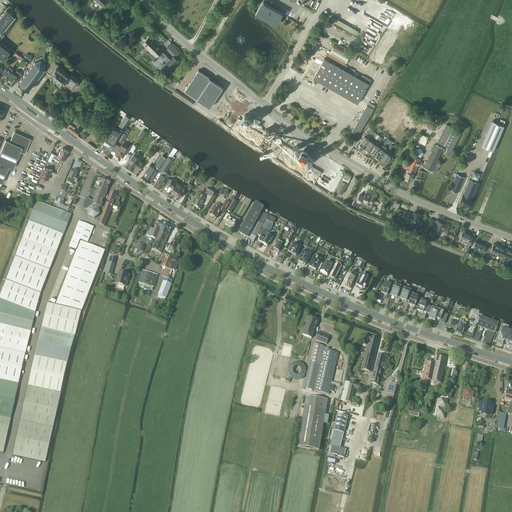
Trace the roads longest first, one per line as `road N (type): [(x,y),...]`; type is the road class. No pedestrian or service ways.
road 1 (tertiary): [(511,363),(239,256),(0,89)]
road 2 (tertiary): [(257,100),(304,139),(386,185)]
road 3 (tertiary): [(386,185),(257,100)]
road 4 (tertiary): [(257,100),(144,0)]
road 5 (tertiary): [(511,238),(386,185)]
